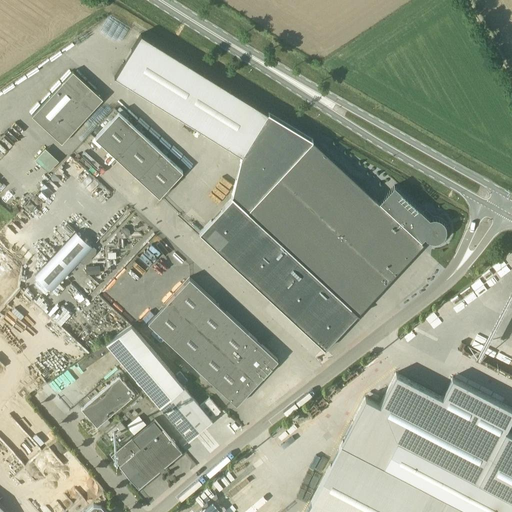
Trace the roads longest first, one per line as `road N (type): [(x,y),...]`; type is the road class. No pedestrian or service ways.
road 1 (unclassified): [(326,377),(68,138)]
road 2 (primary): [(505,194),(288,78)]
road 3 (primary): [(288,78),(337,117),(485,203)]
road 4 (tertiary): [(159,511),(326,377)]
road 5 (tertiary): [(326,377),(454,273)]
road 6 (primary): [(288,78),(163,0)]
road 7 (unclassified): [(138,511),(47,406)]
